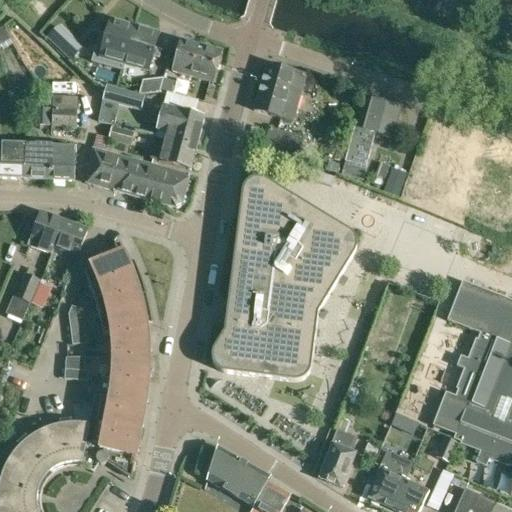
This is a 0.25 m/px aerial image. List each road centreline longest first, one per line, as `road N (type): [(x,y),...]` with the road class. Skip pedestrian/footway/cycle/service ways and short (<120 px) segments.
road 1 (residential): [(511,125),(246,37)]
road 2 (residential): [(198,236),(246,37)]
road 3 (residential): [(198,236),(50,196),(0,194)]
road 4 (residential): [(170,402),(339,511)]
road 5 (residential): [(170,402),(198,236)]
